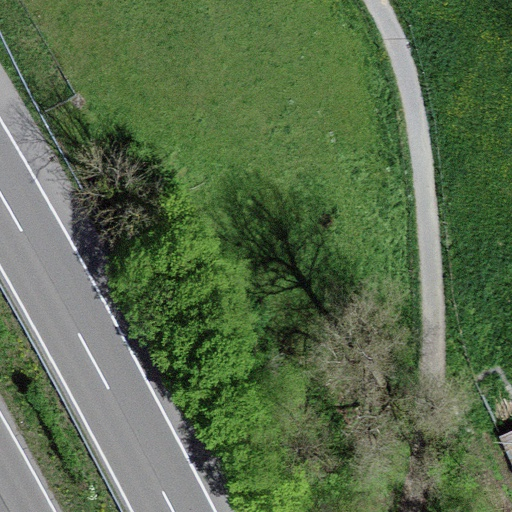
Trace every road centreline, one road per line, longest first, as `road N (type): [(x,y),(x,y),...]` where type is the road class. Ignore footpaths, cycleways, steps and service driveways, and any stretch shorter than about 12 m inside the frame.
road 1 (track): [(374,0),(415,105),(433,270),(434,364),(412,511)]
road 2 (motorway): [(172,511),(0,194)]
